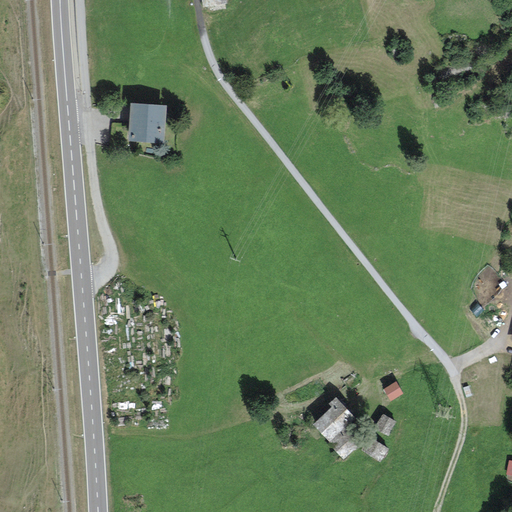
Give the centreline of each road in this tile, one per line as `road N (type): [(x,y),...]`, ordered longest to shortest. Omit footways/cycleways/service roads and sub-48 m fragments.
road 1 (secondary): [(68,121),(97,511)]
road 2 (track): [(447,360),(463,418),(434,511)]
road 3 (secondary): [(59,0),(68,121)]
